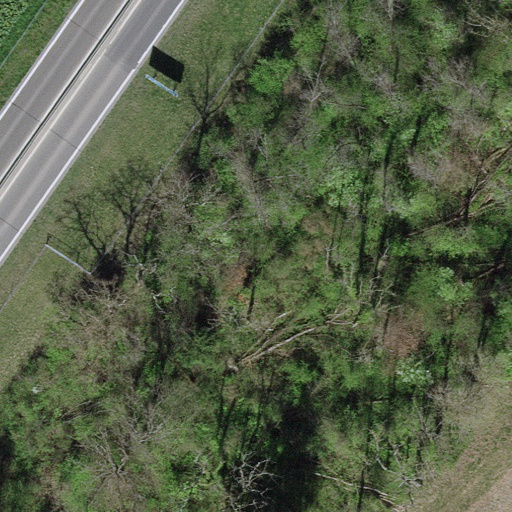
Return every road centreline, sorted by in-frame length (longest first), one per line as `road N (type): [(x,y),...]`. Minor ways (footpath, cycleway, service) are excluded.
road 1 (trunk): [(0,222),(156,0)]
road 2 (trunk): [(103,0),(0,147)]
